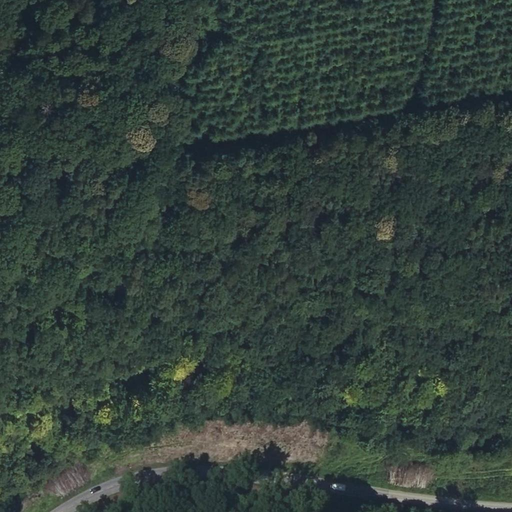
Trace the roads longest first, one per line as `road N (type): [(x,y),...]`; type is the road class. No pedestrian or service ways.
road 1 (track): [(429,0),(410,92),(0,154)]
road 2 (tertiary): [(57,511),(134,471),(188,466),(394,498),(511,506)]
